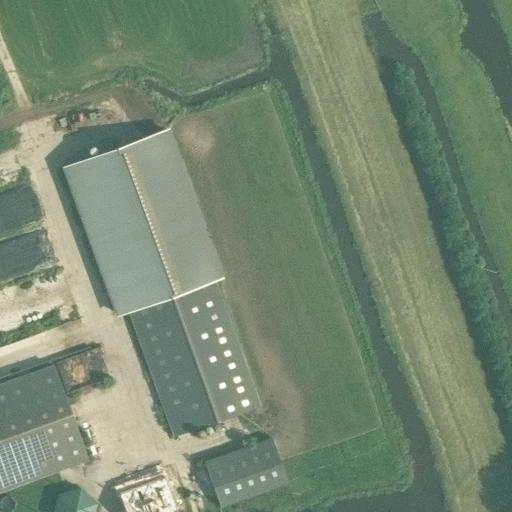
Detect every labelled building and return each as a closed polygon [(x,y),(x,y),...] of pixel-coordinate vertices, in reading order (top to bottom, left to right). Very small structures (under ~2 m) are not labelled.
[(223,277),(169,128),(61,167),(115,316),(128,312),(173,437),(260,406),(215,280),(223,277)] [(0,492),(86,460),(51,366),(0,385),(0,492)] [(287,483),(270,437),(203,461),(219,507),(287,483)] [(79,487),(57,493),(52,511),(94,511),(96,503),(79,487)] [(179,511),(171,488),(124,505),(126,511),(179,511)]
